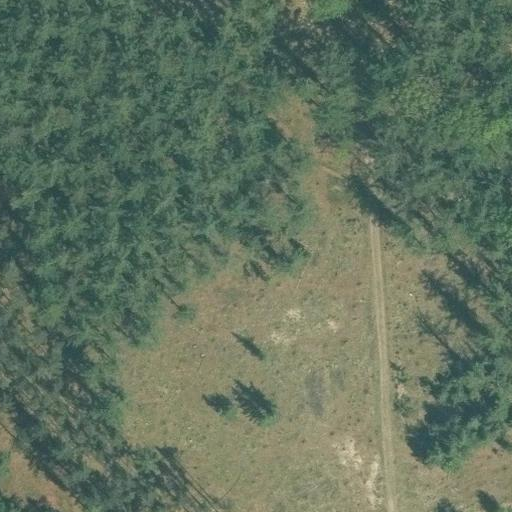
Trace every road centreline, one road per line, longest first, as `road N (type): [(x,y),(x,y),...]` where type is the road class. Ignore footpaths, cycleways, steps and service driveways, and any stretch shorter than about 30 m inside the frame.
road 1 (track): [(390,511),(371,186)]
road 2 (track): [(371,186),(364,140),(316,0)]
road 3 (track): [(371,186),(511,207)]
